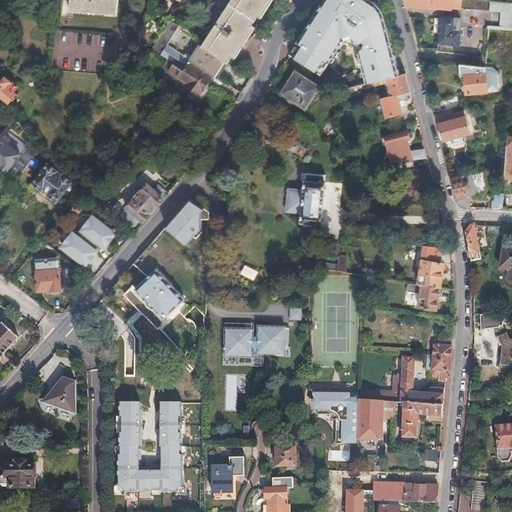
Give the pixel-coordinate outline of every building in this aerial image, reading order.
[(70,0),(70,9),(117,13),(117,0),(70,0)] [(225,60),(227,62),(267,0),(231,0),(202,45),(225,60)] [(325,0),(290,54),(318,70),(334,46),(337,47),(341,42),(355,38),(359,41),(357,45),(365,81),(379,77),(399,73),(383,13),(379,7),(374,2),(371,0),(325,0)] [(451,0),(404,0),(406,5),(451,9),(451,7),(451,4),(451,0)] [(470,8),(470,0),(451,0),(451,4),(463,5),(462,7),(470,8)] [(511,0),(470,0),(470,8),(511,11),(511,0)] [(440,14),(440,18),(438,39),(438,43),(460,44),(461,28),(453,28),(454,15),(440,14)] [(225,60),(202,45),(199,43),(189,59),(212,74),(215,76),(225,60)] [(212,74),(189,59),(183,69),(173,63),(168,70),(186,81),(192,85),(190,88),(199,93),(212,74)] [(217,77),(227,62),(225,60),(215,76),(217,77)] [(489,90),(485,66),(458,63),(460,77),(465,76),(468,93),(489,90)] [(296,66),(285,82),(304,93),(314,78),(296,66)] [(379,77),(365,81),(353,83),(353,85),(354,87),(368,84),(385,80),(386,85),(388,84),(389,88),(390,93),(380,95),(384,115),(402,110),(399,100),(399,98),(403,97),(407,96),(409,95),(411,95),(405,71),(399,73),(379,77)] [(0,101),(3,103),(7,98),(11,102),(18,93),(15,91),(19,87),(5,76),(1,81),(0,80),(0,101)] [(256,106),(249,116),(260,122),(267,113),(256,106)] [(449,110),(434,114),(441,138),(452,135),(454,142),(463,139),(461,132),(468,131),(463,111),(449,114),(449,110)] [(0,137),(0,161),(7,166),(19,149),(0,137)] [(405,151),(407,160),(427,158),(424,148),(405,151)] [(15,180),(22,170),(15,163),(7,173),(15,180)] [(48,165),(35,182),(53,196),(66,179),(48,165)] [(30,176),(22,170),(15,180),(22,185),(30,176)] [(475,193),(470,172),(451,177),(456,199),(463,205),(469,205),(467,195),(475,193)] [(304,176),(303,187),(300,210),(298,219),(319,222),(324,179),(304,176)] [(142,221),(163,198),(147,183),(126,207),(127,208),(123,212),(122,214),(133,224),(135,223),(139,219),(142,221)] [(300,210),(303,187),(288,184),(285,207),(300,210)] [(501,207),(502,195),(492,195),(491,207),(501,207)] [(201,210),(189,202),(163,230),(183,249),(193,238),(195,239),(202,231),(201,229),(201,220),(209,221),(208,213),(204,209),(201,210)] [(117,233),(92,215),(79,233),(103,251),(117,233)] [(464,230),(468,251),(478,250),(473,223),(470,223),(464,230)] [(98,251),(72,231),(58,248),(84,268),(98,251)] [(437,259),(440,243),(419,241),(417,256),(421,257),(417,281),(420,281),(438,284),(442,261),(442,260),(437,259)] [(511,245),(503,245),(501,266),(510,267),(509,276),(511,276),(511,245)] [(348,257),(339,256),(337,268),(346,269),(348,257)] [(59,258),(35,261),(38,289),(61,286),(59,258)] [(242,274),(256,280),(260,271),(246,265),(242,274)] [(157,266),(136,286),(164,316),(186,296),(157,266)] [(367,266),(366,273),(377,274),(378,268),(367,266)] [(434,307),(438,284),(420,281),(416,304),(434,307)] [(304,320),(304,307),(292,307),(292,320),(304,320)] [(501,322),(502,308),(479,309),(479,324),(486,324),(493,325),(494,325),(497,325),(499,332),(496,333),(496,334),(494,335),(497,342),(499,341),(500,344),(500,347),(497,346),(495,367),(511,369),(511,364),(511,336),(507,335),(505,329),(504,330),(500,322),(501,322)] [(18,323),(23,317),(15,311),(10,317),(18,323)] [(0,347),(5,351),(18,338),(2,322),(0,323),(0,347)] [(228,358),(255,357),(255,354),(277,353),(277,354),(287,353),(287,352),(287,344),(290,343),(289,325),(268,326),(268,324),(257,324),(258,336),(254,336),(253,330),(227,331),(227,348),(226,348),(226,349),(225,349),(225,350),(225,351),(225,352),(225,353),(226,353),(226,354),(228,354),(228,358)] [(433,335),(431,367),(448,368),(449,336),(433,335)] [(396,375),(395,390),(404,391),(403,400),(442,401),(444,385),(433,385),(433,389),(420,389),(421,357),(410,357),(409,368),(405,368),(405,375),(396,375)] [(125,375),(134,375),(135,361),(126,361),(125,375)] [(448,368),(431,367),(431,375),(438,376),(438,379),(444,379),(444,378),(448,373),(448,368)] [(63,376),(42,400),(73,411),(73,380),(63,376)] [(358,399),(358,391),(353,391),(354,389),(314,388),(314,402),(318,402),(318,408),(331,409),(330,410),(330,412),(330,413),(330,414),(332,415),(333,416),(334,415),(336,414),(335,437),(339,438),(339,440),(346,440),(347,438),(350,438),(350,436),(357,437),(358,399)] [(395,390),(358,389),(358,391),(358,399),(383,400),(395,400),(403,400),(404,391),(395,390)] [(383,400),(358,399),(357,437),(363,437),(382,438),(383,400)] [(403,400),(402,429),(418,430),(419,412),(427,412),(434,413),(434,418),(441,418),(442,413),(442,401),(403,400)] [(141,401),(120,401),(120,416),(117,416),(117,432),(120,432),(120,445),(116,445),(116,455),(119,455),(119,485),(115,485),(115,495),(125,495),(125,492),(153,492),(153,495),(161,495),(161,492),(177,492),(177,495),(187,496),(187,485),(184,485),(184,455),(187,455),(187,446),(182,445),(182,433),(186,433),(186,416),(182,416),(182,401),(162,401),(162,446),(163,446),(163,469),(140,469),(140,446),(141,446),(141,401)] [(511,421),(494,422),(496,453),(500,459),(507,458),(510,452),(510,449),(511,448),(511,421)] [(295,443),(276,444),(276,464),(296,463),(295,443)] [(363,443),(356,443),(356,451),(375,453),(376,444),(363,443)] [(435,447),(424,446),(423,457),(435,458),(436,447),(435,447)] [(0,456),(0,481),(2,483),(32,483),(32,461),(28,461),(28,456),(0,456)] [(230,464),(212,465),(212,491),(232,490),(232,475),(243,474),(243,456),(230,456),(230,464)] [(405,480),(374,478),(374,495),(404,497),(405,480)] [(485,509),(488,480),(472,478),(469,507),(485,509)] [(437,482),(405,480),(404,497),(435,499),(437,482)] [(266,486),(266,511),(290,511),(290,501),(287,501),(286,485),(285,485),(267,486),(266,486)] [(363,511),(363,490),(346,490),(345,511),(363,511)] [(79,505),(79,495),(67,495),(67,505),(79,505)] [(378,503),(377,511),(398,511),(399,505),(378,503)]
